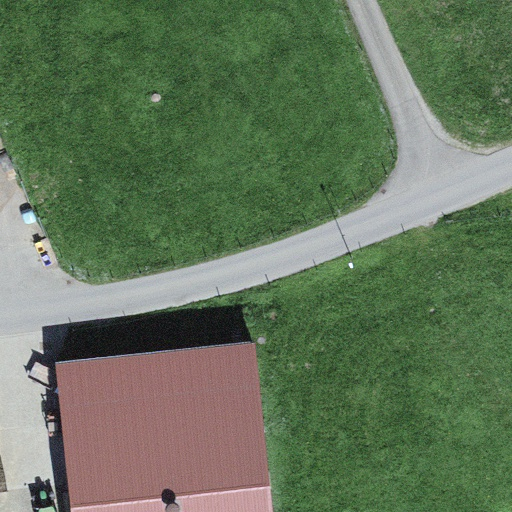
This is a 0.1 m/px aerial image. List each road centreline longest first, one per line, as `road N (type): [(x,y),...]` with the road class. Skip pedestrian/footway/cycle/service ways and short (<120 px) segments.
road 1 (tertiary): [(511,167),(132,299),(0,313)]
road 2 (track): [(360,0),(436,193)]
